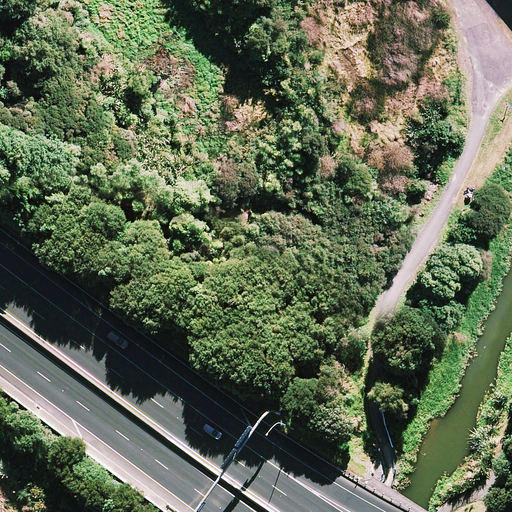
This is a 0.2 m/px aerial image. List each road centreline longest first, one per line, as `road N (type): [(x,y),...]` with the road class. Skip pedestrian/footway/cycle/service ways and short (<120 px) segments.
road 1 (trunk): [(233,511),(0,340)]
road 2 (trunk): [(0,280),(208,440)]
road 3 (trunk): [(208,440),(323,483),(373,511)]
road 4 (trunk): [(208,440),(314,511)]
